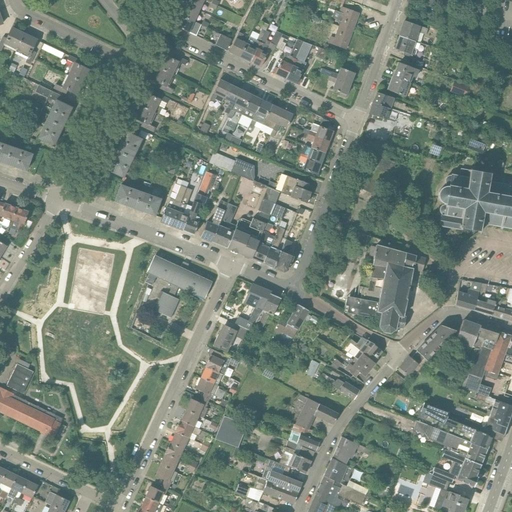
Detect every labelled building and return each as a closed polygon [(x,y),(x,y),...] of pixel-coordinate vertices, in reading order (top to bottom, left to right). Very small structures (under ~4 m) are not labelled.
[(187,0),(186,5),(199,11),(204,1),(203,0),(187,0)] [(340,20),(335,36),(331,35),(328,44),(348,50),(360,10),(340,4),(336,18),(340,20)] [(181,16),(194,22),(199,11),(186,5),(181,16)] [(189,33),(196,37),(201,25),(194,22),(181,16),(175,27),(189,33)] [(399,37),(415,42),(418,33),(426,35),(428,30),(416,26),(418,21),(406,16),(399,37)] [(4,45),(17,51),(24,35),(12,29),(7,39),(3,37),(0,42),(0,50),(1,51),(4,45)] [(240,58),(251,63),(266,31),(262,29),(256,41),(249,38),(246,45),(240,58)] [(267,55),(265,53),(268,46),(264,45),(270,33),(266,31),(251,63),(261,68),(267,55)] [(276,32),(276,31),(270,43),(270,44),(275,47),(281,34),(276,32)] [(229,52),(240,58),(246,45),(240,42),(243,35),(239,33),(236,39),(229,52)] [(221,48),(226,51),(232,40),(226,37),(220,34),(215,46),(221,48)] [(281,34),(275,47),(275,48),(282,52),(289,38),(281,34)] [(25,63),(30,65),(35,53),(31,51),(36,41),(24,35),(17,51),(29,56),(25,63)] [(402,55),(413,59),(416,50),(413,49),(415,42),(399,37),(394,50),(403,53),(402,55)] [(272,73),(286,79),(303,42),(297,40),(289,57),(284,54),(278,69),(275,67),(272,73)] [(304,62),(312,46),(303,42),(286,79),(299,85),(302,80),(299,79),(307,63),(304,62)] [(315,57),(324,61),(328,51),(319,48),(315,57)] [(156,67),(173,75),(178,63),(184,66),(186,61),(175,56),(173,60),(162,55),(156,67)] [(68,76),(84,83),(90,71),(79,66),(81,62),(69,56),(67,60),(73,63),(68,76)] [(413,59),(411,64),(426,70),(429,61),(423,59),(422,62),(413,59)] [(486,72),(488,60),(481,59),(479,71),(486,72)] [(347,98),(356,69),(340,64),(332,90),(341,92),(340,96),(347,98)] [(393,78),(410,84),(412,77),(416,79),(418,71),(398,64),(393,78)] [(159,88),(171,94),(173,90),(167,87),(173,75),(156,67),(151,79),(161,84),(159,88)] [(55,85),(53,89),(66,94),(67,90),(78,95),(84,83),(68,76),(62,88),(55,85)] [(387,90),(405,97),(410,84),(393,78),(392,77),(387,90)] [(217,96),(223,99),(230,85),(219,80),(210,100),(214,102),(217,96)] [(39,84),(36,91),(49,97),(52,90),(39,84)] [(228,115),(229,115),(241,90),(230,85),(223,99),(229,102),(227,108),(224,114),(228,115)] [(450,92),(465,97),(467,92),(452,86),(450,92)] [(235,112),(241,115),(251,95),(241,90),(229,115),(232,117),(235,112)] [(138,105),(154,113),(160,101),(167,104),(168,100),(157,94),(155,98),(144,93),(138,105)] [(372,103),(400,112),(403,113),(405,105),(393,101),(393,99),(377,93),(372,103)] [(246,122),(250,124),(261,100),(251,95),(241,115),(248,118),(246,122)] [(239,147),(240,145),(243,146),(246,139),(248,140),(251,134),(250,134),(256,122),(262,125),(272,105),(261,100),(250,124),(246,132),(243,137),(241,142),(231,137),(232,136),(224,131),(220,140),(228,144),(228,143),(239,147)] [(368,114),(396,124),(397,120),(400,112),(372,103),(368,114)] [(8,138),(0,135),(0,161),(34,174),(41,151),(50,155),(69,114),(46,104),(28,145),(18,142),(19,140),(9,136),(8,138)] [(142,127),(154,132),(155,128),(148,125),(154,113),(138,105),(133,118),(143,123),(142,127)] [(262,125),(273,130),(282,110),(272,105),(262,125)] [(279,126),(286,129),(293,115),(282,110),(273,130),(276,132),(279,126)] [(327,129),(328,126),(329,122),(322,119),(319,126),(327,129)] [(301,132),(302,132),(329,143),(334,129),(328,126),(327,129),(319,126),(313,124),(310,131),(302,128),(301,132)] [(131,181),(149,142),(126,131),(108,172),(116,176),(107,199),(155,216),(163,192),(150,187),(150,186),(140,182),(139,184),(131,181)] [(325,153),(329,143),(302,132),(300,136),(306,139),(313,142),(311,148),(325,153)] [(361,190),(380,198),(403,147),(385,139),(361,190)] [(470,140),(467,149),(482,154),(485,145),(470,140)] [(294,154),(321,164),(325,153),(311,148),(308,155),(296,150),(294,154)] [(176,155),(166,151),(162,161),(173,164),(176,155)] [(254,182),(255,179),(255,167),(238,160),(236,162),(213,152),(209,163),(239,176),(254,182)] [(305,163),(302,170),(317,175),(321,164),(294,154),(292,160),(298,162),(298,161),(305,163)] [(480,230),(482,223),(511,228),(511,185),(489,182),(490,176),(491,176),(491,174),(490,174),(490,173),(489,173),(488,174),(472,171),(472,170),(470,169),(469,171),(461,169),(459,176),(451,175),(451,176),(447,177),(446,178),(445,180),(444,182),(445,184),(447,187),(446,187),(443,187),(441,189),(439,191),(438,193),(437,195),(437,196),(438,199),(439,201),(440,202),(442,204),(442,205),(440,207),(439,209),(439,210),(439,211),(439,213),(440,215),(438,227),(459,231),(459,228),(479,232),(479,233),(480,233),(480,232),(481,232),(481,230),(480,230)] [(194,235),(200,218),(196,216),(200,204),(204,205),(206,198),(209,191),(215,176),(206,172),(194,202),(193,201),(188,216),(182,231),(194,235)] [(310,192),(309,192),(312,185),(288,177),(281,194),(306,204),(310,192)] [(270,216),(275,204),(280,193),(274,191),(268,188),(259,211),(270,216)] [(182,231),(188,216),(181,213),(185,205),(189,193),(185,192),(181,203),(172,226),(182,231)] [(160,222),(172,226),(181,203),(175,201),(172,206),(167,204),(160,222)] [(0,216),(12,221),(16,208),(4,204),(0,202),(0,216)] [(212,242),(224,212),(227,205),(221,203),(219,209),(217,208),(211,221),(213,221),(212,223),(206,221),(200,237),(212,242)] [(270,216),(281,221),(286,208),(275,204),(270,216)] [(9,227),(15,230),(22,232),(28,212),(16,208),(12,221),(9,227)] [(212,242),(226,248),(233,232),(235,226),(230,224),(233,215),(224,212),(212,242)] [(241,254),(251,259),(264,231),(266,224),(252,219),(247,231),(245,236),(244,236),(240,246),(244,247),(241,254)] [(226,248),(241,254),(244,247),(240,246),(244,236),(245,236),(247,231),(235,226),(233,232),(226,248)] [(274,268),(281,251),(276,250),(284,230),(278,228),(270,247),(262,264),(274,268)] [(262,264),(270,247),(265,245),(270,233),(264,231),(251,259),(262,264)] [(287,271),(293,257),(287,254),(292,242),(286,240),(281,251),(274,268),(283,273),(287,271)] [(413,269),(422,271),(426,259),(376,246),(372,265),(385,268),(386,263),(413,270),(413,269)] [(344,258),(355,261),(359,250),(348,247),(344,258)] [(179,287),(202,298),(209,282),(186,271),(189,265),(183,262),(180,269),(157,258),(149,275),(145,283),(152,286),(156,278),(172,285),(168,295),(162,292),(154,311),(171,319),(179,300),(174,297),(179,287)] [(390,334),(396,330),(396,328),(404,329),(406,317),(403,317),(404,314),(407,315),(407,312),(404,311),(411,276),(414,277),(415,273),(412,273),(413,270),(386,263),(385,268),(382,281),(370,279),(368,289),(359,287),(357,299),(350,297),(346,313),(375,319),(376,312),(382,313),(379,327),(383,332),(390,334)] [(428,274),(440,277),(442,271),(429,267),(428,274)] [(455,305),(473,310),(481,284),(472,282),(469,294),(468,293),(467,296),(458,293),(455,305)] [(262,311),(263,310),(270,295),(271,293),(252,284),(244,303),(256,308),(252,317),(257,320),(262,311)] [(486,303),(483,302),(487,285),(481,284),(473,310),(491,315),(495,302),(487,300),(486,303)] [(269,314),(273,316),(280,300),(270,295),(263,310),(262,311),(257,320),(255,324),(263,328),(269,314)] [(491,315),(510,321),(511,312),(511,311),(505,309),(507,301),(496,298),(495,302),(491,315)] [(288,346),(297,330),(309,311),(298,305),(287,324),(280,320),(277,325),(272,334),(280,338),(278,340),(288,346)] [(472,348),(472,347),(481,326),(463,320),(455,342),(461,344),(460,347),(465,349),(466,346),(472,348)] [(248,330),(249,331),(252,327),(239,321),(237,325),(248,330)] [(272,334),(277,325),(271,322),(261,340),(267,343),(272,334)] [(219,348),(227,352),(234,337),(243,341),(248,330),(237,325),(234,330),(229,327),(228,328),(224,326),(215,345),(220,347),(219,348)] [(448,348),(443,344),(456,331),(441,325),(430,337),(445,352),(448,348)] [(480,384),(485,370),(497,331),(481,326),(472,347),(480,349),(475,350),(462,388),(465,390),(476,394),(477,394),(480,384)] [(498,375),(500,367),(511,336),(497,331),(485,370),(498,375)] [(500,367),(511,371),(511,336),(500,367)] [(411,358),(418,364),(423,358),(427,362),(437,350),(442,355),(445,352),(430,337),(416,351),(417,352),(411,358)] [(374,363),(382,352),(374,346),(362,338),(355,347),(359,350),(353,358),(360,363),(366,357),(374,363)] [(205,367),(206,368),(223,375),(224,376),(229,365),(231,366),(234,360),(220,353),(218,359),(211,355),(205,367)] [(407,375),(409,377),(419,365),(418,364),(411,358),(409,356),(399,368),(407,375)] [(247,366),(250,362),(239,357),(237,361),(247,366)] [(365,377),(367,374),(375,364),(374,363),(366,357),(360,363),(353,358),(344,370),(355,378),(359,372),(365,377)] [(330,366),(337,370),(341,364),(336,359),(330,366)] [(251,369),(257,372),(262,363),(256,360),(251,369)] [(305,374),(312,377),(319,364),(311,361),(305,374)] [(7,385),(23,393),(34,371),(18,364),(7,385)] [(201,378),(214,384),(216,379),(220,381),(223,375),(206,368),(201,378)] [(264,369),(261,375),(272,380),(275,373),(265,368),(264,369)] [(359,391),(344,382),(344,383),(337,379),(335,382),(322,374),(319,379),(339,391),(338,391),(354,400),(359,391)] [(202,398),(208,401),(209,399),(212,401),(214,396),(218,386),(214,384),(201,378),(196,389),(205,393),(202,398)] [(478,394),(486,397),(489,387),(480,384),(477,394),(478,394)] [(503,398),(511,401),(511,385),(508,384),(503,398)] [(53,439),(63,419),(51,413),(52,413),(50,412),(50,413),(39,407),(37,406),(26,401),(25,400),(24,400),(14,395),(14,394),(0,387),(0,411),(41,432),(41,433),(53,439)] [(377,392),(374,401),(385,406),(390,393),(380,389),(377,392)] [(495,400),(486,397),(478,394),(476,400),(483,402),(484,400),(493,403),(495,400)] [(333,425),(338,414),(307,399),(300,395),(297,400),(305,404),(294,425),(299,426),(299,428),(307,430),(314,416),(333,425)] [(186,410),(202,418),(203,419),(208,409),(205,408),(208,401),(202,398),(200,403),(191,399),(186,410)] [(511,405),(507,404),(495,400),(493,403),(491,411),(510,417),(511,411),(511,405)] [(443,424),(446,418),(449,413),(424,404),(421,412),(443,424)] [(230,419),(235,409),(228,406),(223,416),(230,419)] [(181,421),(198,429),(202,418),(186,410),(181,421)] [(488,420),(507,426),(510,417),(491,411),(488,420)] [(492,438),(474,430),(464,425),(466,418),(457,414),(454,421),(446,418),(443,424),(441,431),(487,450),(492,438)] [(214,439),(237,448),(246,425),(230,419),(223,416),(214,439)] [(492,438),(501,442),(504,435),(507,426),(488,420),(486,427),(482,426),(480,431),(475,430),(474,430),(492,438)] [(175,432),(176,433),(189,438),(193,441),(196,436),(198,437),(201,431),(198,429),(181,421),(180,421),(175,432)] [(487,450),(441,431),(417,421),(413,430),(423,434),(422,437),(428,440),(448,448),(447,451),(481,465),(487,450)] [(209,428),(215,431),(217,425),(212,422),(209,428)] [(315,452),(319,442),(305,436),(307,430),(299,428),(299,426),(294,425),(288,441),(301,446),(314,452),(315,452)] [(171,443),(184,449),(189,438),(176,433),(171,443)] [(208,448),(210,443),(213,438),(209,436),(207,440),(205,439),(202,445),(208,448)] [(331,458),(347,466),(349,461),(347,460),(348,458),(350,459),(355,449),(361,452),(363,447),(341,437),(331,458)] [(164,454),(165,455),(178,461),(184,449),(171,443),(170,443),(164,454)] [(199,450),(205,453),(208,448),(202,445),(199,450)] [(295,451),(285,447),(279,464),(290,468),(305,474),(311,461),(310,461),(314,452),(301,446),(297,454),(294,453),(295,451)] [(456,477),(455,480),(473,487),(477,478),(475,477),(481,465),(447,451),(445,450),(442,457),(454,462),(449,474),(435,468),(432,476),(449,482),(452,483),(455,476),(456,477)] [(160,466),(173,472),(178,461),(165,455),(160,466)] [(323,478),(333,483),(334,481),(339,483),(341,479),(345,482),(346,482),(347,482),(347,481),(348,480),(349,477),(350,472),(353,471),(354,469),(347,466),(331,458),(323,478)] [(189,466),(195,469),(198,463),(192,460),(189,466)] [(298,493),(302,483),(286,477),(290,468),(279,464),(268,460),(261,478),(298,493)] [(162,486),(168,489),(172,482),(169,481),(173,472),(160,466),(155,477),(164,481),(162,486)] [(187,471),(192,474),(195,469),(189,466),(187,471)] [(0,494),(2,491),(8,494),(17,475),(7,470),(0,483),(0,494)] [(12,503),(16,504),(19,499),(21,494),(28,481),(17,475),(8,494),(7,496),(13,499),(12,503)] [(294,504),(298,493),(261,478),(257,476),(253,489),(263,491),(263,492),(294,504)] [(449,482),(432,476),(428,485),(446,492),(449,482)] [(366,495),(365,495),(347,487),(342,485),(340,489),(332,485),(333,483),(323,478),(314,498),(335,507),(339,509),(342,501),(337,499),(338,495),(361,506),(366,495)] [(28,481),(21,494),(26,496),(32,499),(38,486),(28,481)] [(235,493),(246,497),(250,488),(238,484),(235,493)] [(146,498),(159,504),(163,495),(165,496),(168,489),(162,486),(160,491),(151,487),(146,498)] [(50,505),(64,511),(70,501),(56,495),(50,492),(45,503),(50,505)] [(442,507),(441,510),(446,511),(448,511),(450,510),(454,511),(462,511),(467,500),(458,497),(459,496),(448,492),(446,499),(444,499),(441,506),(442,507)] [(141,509),(148,511),(160,511),(163,506),(159,504),(146,498),(141,509)] [(332,511),(335,507),(314,498),(307,511),(332,511)] [(19,499),(16,504),(21,507),(24,501),(19,499)]
